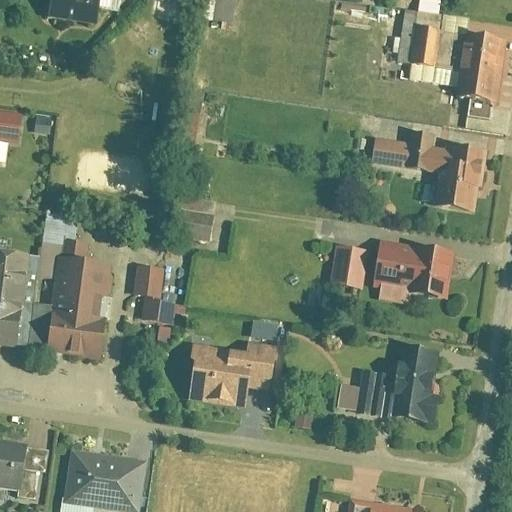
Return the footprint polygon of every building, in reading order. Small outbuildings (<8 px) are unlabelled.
[(52,0),(49,19),(96,27),(100,0),(52,0)] [(213,0),(213,22),(231,23),(232,0),(213,0)] [(432,0),(416,0),(415,12),(437,13),(438,0),(432,0)] [(446,20),(403,14),(395,66),(460,75),(465,40),(443,37),(446,20)] [(506,45),(465,40),(460,75),(457,102),(498,107),(506,45)] [(191,89),(182,136),(195,138),(204,92),(191,89)] [(0,111),(0,141),(19,144),(23,115),(0,111)] [(375,142),(371,168),(438,178),(434,210),(474,216),(479,183),(483,183),(487,154),(446,148),(445,152),(434,150),(435,142),(409,138),(407,146),(375,142)] [(179,238),(209,243),(215,201),(185,197),(179,238)] [(455,257),(379,245),(372,292),(448,304),(455,257)] [(368,256),(335,250),(329,286),(362,292),(368,256)] [(0,348),(16,350),(17,345),(29,347),(35,306),(41,259),(0,253),(0,348)] [(51,308),(46,349),(100,356),(112,267),(58,260),(51,308)] [(139,267),(135,296),(146,298),(161,300),(165,270),(139,267)] [(161,300),(146,298),(142,322),(173,326),(177,302),(161,300)] [(35,306),(29,347),(46,349),(51,308),(35,306)] [(250,322),(249,337),(272,340),(274,325),(250,322)] [(246,357),(195,349),(187,405),(245,414),(248,391),(271,395),(277,352),(247,347),(246,357)] [(434,391),(439,358),(399,352),(395,379),(362,374),(355,419),(433,430),(439,391),(434,391)] [(0,488),(17,491),(24,449),(24,444),(0,440),(0,488)] [(49,452),(24,449),(17,491),(16,498),(35,501),(39,473),(46,474),(49,452)] [(65,505),(107,511),(139,511),(147,463),(74,452),(65,505)] [(414,511),(412,511),(350,503),(348,511),(420,511),(418,509),(414,511)]
